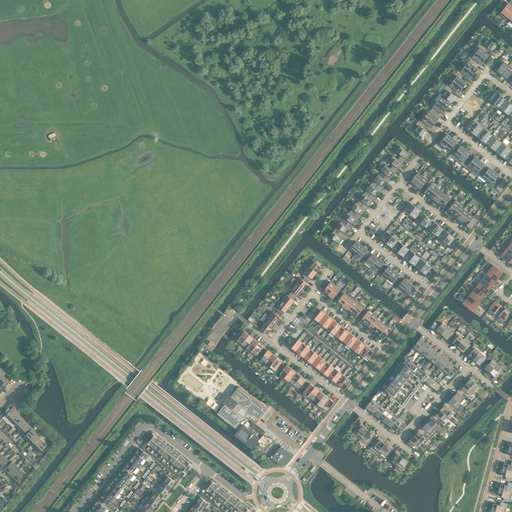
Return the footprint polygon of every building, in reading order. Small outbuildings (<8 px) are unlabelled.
[(506,16),(511,8),(511,6),(505,1),(501,7),(503,9),(499,14),(504,18),(505,16),(506,16)] [(479,44),(486,49),(487,47),(492,50),(496,45),(485,36),(479,44)] [(473,51),(485,60),(489,55),(484,51),(486,49),(479,44),(473,51)] [(473,51),(468,58),(479,67),(485,60),(473,51)] [(462,65),(474,74),(479,67),(468,58),(467,58),(470,60),(465,66),(462,65)] [(497,71),(501,75),(509,66),(504,62),(506,60),(503,58),(498,64),(500,66),(497,71)] [(456,72),(463,77),(465,75),(470,79),(474,74),(462,65),(456,72)] [(509,80),(511,75),(511,68),(509,66),(501,75),(509,80)] [(462,79),(463,77),(456,72),(451,79),(462,88),(466,83),(462,79)] [(445,86),(452,91),(454,89),(459,93),(462,88),(451,79),(445,86)] [(445,86),(440,93),(451,102),(455,97),(450,93),(452,91),(445,86)] [(488,101),(493,105),(500,96),(495,92),(489,99),(489,100),(488,101)] [(442,95),(437,102),(446,109),(451,102),(440,93),(442,95)] [(494,104),(499,107),(497,109),(505,99),(500,96),(493,105),(494,104)] [(497,109),(502,113),(510,103),(505,99),(497,109)] [(440,116),(446,109),(437,102),(431,109),(440,116)] [(507,116),(511,109),(511,104),(510,103),(502,113),(504,111),(508,115),(507,116)] [(431,109),(425,116),(435,123),(440,116),(431,109)] [(431,128),(435,123),(425,116),(422,121),(419,119),(417,121),(424,127),(426,124),(431,128)] [(467,128),(466,128),(471,132),(479,123),(474,119),(473,120),(467,128)] [(427,132),(423,129),(424,127),(417,121),(412,128),(423,137),(427,132)] [(479,123),(471,132),(476,136),(484,126),(479,123)] [(484,126),(476,136),(481,140),(488,130),(484,126)] [(488,130),(481,140),(485,143),(493,134),(492,135),(487,132),(489,130),(488,130)] [(435,144),(442,149),(451,138),(447,134),(443,139),(440,137),(435,144)] [(493,134),(485,143),(490,147),(498,137),(493,134)] [(498,137),(490,147),(495,151),(502,141),(501,143),(497,139),(498,138),(498,137)] [(449,155),(458,143),(451,138),(442,149),(443,150),(444,147),(451,152),(449,155)] [(502,141),(495,151),(500,154),(507,145),(502,141)] [(457,161),(466,149),(458,143),(449,155),(457,161)] [(507,145),(500,154),(504,158),(511,149),(507,145)] [(393,156),(402,164),(403,164),(402,163),(405,159),(406,159),(410,154),(400,146),(396,151),(400,155),(397,159),(393,156)] [(470,153),(466,149),(457,161),(464,166),(469,159),(467,158),(470,153)] [(385,165),(395,173),(398,168),(399,169),(402,164),(393,156),(389,161),(393,164),(390,169),(385,165)] [(464,166),(471,172),(480,160),(475,156),(471,161),(469,159),(464,166)] [(480,175),(487,166),(480,160),(471,172),(473,170),(480,175)] [(378,175),(388,183),(388,182),(387,182),(391,178),(395,173),(385,165),(381,170),(386,174),(382,178),(378,175)] [(494,171),(487,166),(480,175),(486,180),(485,183),(494,171)] [(495,180),(499,175),(494,171),(485,183),(492,188),(497,182),(495,180)] [(410,181),(415,185),(422,176),(417,172),(410,181)] [(370,184),(380,192),(380,191),(383,187),(384,187),(388,183),(378,175),(374,180),(378,183),(375,187),(370,184)] [(415,185),(420,189),(427,180),(422,176),(415,185)] [(499,183),(497,182),(492,188),(499,194),(508,183),(503,179),(499,183)] [(437,185),(433,181),(424,192),(429,196),(437,185)] [(363,193),(363,194),(373,201),(372,201),(376,196),(376,197),(380,192),(370,184),(366,189),(371,193),(367,197),(363,193)] [(437,185),(429,196),(434,200),(441,191),(436,187),(438,185),(437,185)] [(441,191),(434,200),(438,203),(445,194),(441,191)] [(355,203),(365,211),(365,210),(368,206),(369,206),(373,201),(363,194),(359,198),(363,202),(360,206),(355,203)] [(438,203),(443,207),(450,198),(445,194),(438,203)] [(447,210),(452,214),(461,203),(456,200),(447,210)] [(409,214),(415,207),(409,202),(403,210),(409,214)] [(348,212),(358,220),(357,220),(361,215),(361,216),(365,211),(355,203),(351,208),(356,211),(352,216),(348,212)] [(452,214),(457,218),(464,209),(459,205),(461,204),(461,203),(452,214)] [(413,220),(413,221),(421,211),(415,207),(409,214),(415,219),(413,220)] [(457,218),(461,222),(469,213),(464,209),(457,218)] [(419,225),(426,216),(421,211),(413,221),(419,225)] [(341,222),(340,222),(350,230),(350,229),(353,225),(354,225),(358,220),(348,212),(344,217),(348,221),(345,225),(341,222)] [(461,222),(466,225),(473,216),(469,213),(461,222)] [(466,225),(471,229),(480,217),(476,213),(473,216),(466,225)] [(419,225),(425,229),(432,220),(426,216),(419,225)] [(430,234),(438,225),(432,220),(425,229),(430,234)] [(333,231),(343,239),(342,238),(346,234),(350,230),(340,222),(336,227),(341,230),(337,234),(333,231)] [(436,238),(443,229),(438,225),(430,234),(432,232),(437,236),(436,238)] [(442,243),(449,234),(443,229),(436,238),(442,243)] [(333,240),(330,244),(335,249),(335,248),(338,244),(339,244),(343,239),(333,231),(329,236),(333,240)] [(380,239),(386,243),(392,236),(386,231),(380,239)] [(442,243),(447,247),(455,238),(449,234),(442,243)] [(392,236),(386,243),(392,248),(398,241),(392,236)] [(460,243),(460,242),(455,238),(447,247),(449,245),(455,250),(460,243)] [(350,249),(356,253),(361,246),(357,243),(357,242),(356,241),(350,249)] [(398,241),(392,248),(397,252),(403,245),(398,241)] [(403,245),(397,252),(403,257),(410,248),(410,247),(409,249),(403,245)] [(368,250),(366,249),(361,246),(356,253),(362,258),(362,257),(364,259),(369,253),(367,251),(368,250)] [(410,248),(403,257),(409,261),(416,252),(410,248)] [(416,252),(409,261),(414,266),(422,256),(416,252)] [(371,254),(369,253),(364,259),(366,260),(366,261),(372,266),(377,258),(373,255),(372,253),(371,254)] [(511,258),(506,253),(502,257),(510,264),(511,261),(511,258)] [(422,256),(414,266),(420,270),(427,261),(422,256)] [(382,262),(377,258),(372,266),(378,270),(384,263),(382,261),(382,262)] [(322,264),(316,259),(314,262),(312,260),(307,265),(316,273),(320,268),(320,269),(321,267),(320,266),(322,264)] [(427,261),(420,270),(426,275),(433,265),(431,267),(426,263),(427,261)] [(316,273),(307,265),(307,266),(309,267),(304,273),(312,278),(312,279),(313,277),(316,273)] [(380,271),(382,273),(382,274),(388,278),(393,271),(389,268),(389,267),(388,266),(387,267),(385,265),(380,271)] [(433,265),(426,275),(431,279),(439,270),(433,265)] [(490,270),(499,277),(500,277),(503,273),(493,265),(490,270)] [(488,275),(496,282),(499,278),(501,280),(502,278),(500,277),(499,277),(490,270),(491,271),(488,275)] [(392,285),(394,283),(396,285),(399,280),(397,278),(400,275),(398,274),(393,271),(388,278),(386,280),(387,281),(392,285)] [(483,278),(493,286),(493,285),(496,282),(488,275),(485,279),(483,278)] [(303,290),(306,285),(307,285),(308,284),(300,278),(296,284),(303,290)] [(494,288),(495,287),(493,285),(493,286),(483,278),(480,282),(489,290),(492,287),(494,288)] [(401,282),(399,280),(396,285),(404,291),(409,284),(405,280),(404,279),(401,282)] [(323,291),(328,295),(335,286),(330,282),(323,291)] [(486,294),(486,293),(489,290),(480,282),(476,287),(486,294)] [(299,294),(303,290),(296,284),(295,284),(293,283),(288,289),(291,291),(290,293),(296,298),(298,295),(299,296),(300,294),(299,294)] [(414,287),(409,284),(404,291),(409,295),(415,288),(414,287)] [(340,290),(335,286),(328,295),(333,299),(340,290)] [(487,297),(488,295),(486,293),(486,294),(476,287),(478,288),(474,292),(482,299),(485,295),(487,297)] [(417,289),(415,288),(409,295),(415,300),(421,293),(416,289),(417,289)] [(479,303),(480,302),(482,299),(474,292),(471,296),(470,295),(479,303)] [(290,306),(293,302),(295,301),(294,300),(296,298),(290,293),(288,295),(287,295),(282,301),(290,306)] [(349,297),(344,293),(337,302),(342,306),(349,297)] [(480,305),(482,303),(480,302),(479,303),(470,295),(466,299),(476,307),(478,304),(480,305)] [(353,300),(349,297),(342,306),(346,309),(355,299),(355,298),(353,300)] [(346,309),(351,313),(360,302),(355,299),(346,309)] [(472,311),(476,307),(466,299),(463,304),(472,311)] [(285,313),(286,311),(290,306),(282,301),(278,306),(278,307),(276,309),(283,314),(284,312),(285,313)] [(495,301),(487,311),(495,317),(500,311),(497,309),(501,305),(495,301)] [(360,302),(351,313),(356,317),(360,312),(362,314),(365,310),(358,304),(360,302)] [(510,312),(505,308),(496,319),(504,325),(509,318),(507,316),(510,312)] [(314,319),(318,322),(325,314),(321,310),(314,319)] [(374,313),(372,315),(365,310),(362,314),(364,315),(360,320),(365,324),(374,313)] [(267,316),(276,323),(280,319),(281,318),(273,312),(269,317),(267,316)] [(378,317),(374,314),(374,313),(365,324),(370,328),(378,317)] [(322,325),(329,317),(325,314),(318,322),(322,325)] [(267,316),(262,322),(272,329),(273,328),(276,323),(267,316)] [(322,325),(326,328),(333,320),(329,317),(322,325)] [(378,317),(370,328),(374,332),(382,323),(377,319),(379,317),(378,317)] [(330,332),(337,323),(333,320),(326,328),(330,332)] [(262,322),(264,323),(260,329),(267,335),(271,330),(271,331),(272,329),(262,322)] [(437,330),(441,334),(447,326),(442,322),(441,324),(439,322),(433,329),(436,331),(437,330)] [(330,332),(334,335),(341,326),(337,323),(330,332)] [(386,326),(382,323),(374,332),(379,335),(386,326)] [(334,335),(338,338),(345,329),(341,326),(334,335)] [(391,330),(386,326),(379,335),(384,339),(391,330)] [(445,339),(448,341),(454,332),(447,326),(441,334),(446,337),(445,339)] [(338,338),(342,341),(349,333),(345,329),(338,338)] [(242,344),(249,335),(244,331),(243,332),(240,337),(237,340),(242,344)] [(353,336),(349,333),(342,341),(346,344),(353,336)] [(254,339),(249,335),(242,344),(246,348),(245,350),(254,339)] [(457,346),(463,339),(458,335),(456,339),(453,337),(449,342),(452,344),(453,343),(457,346)] [(346,344),(350,347),(357,339),(353,336),(346,344)] [(251,354),(250,354),(250,353),(258,342),(254,339),(245,350),(249,353),(248,354),(250,355),(251,354)] [(291,348),(296,351),(302,343),(298,339),(291,348)] [(354,351),(361,342),(357,339),(350,347),(354,351)] [(412,348),(417,352),(424,342),(420,339),(412,348)] [(461,351),(464,353),(471,345),(463,339),(457,346),(462,350),(461,351)] [(261,350),(263,352),(265,349),(263,347),(263,346),(258,342),(250,353),(250,354),(251,352),(256,355),(261,350)] [(354,351),(358,354),(365,345),(361,342),(354,351)] [(428,345),(424,342),(417,352),(421,355),(428,345)] [(302,343),(296,351),(300,354),(306,346),(302,343)] [(469,355),(474,359),(481,350),(474,344),(465,355),(468,357),(469,355)] [(358,354),(362,357),(369,348),(365,345),(358,354)] [(421,355),(422,353),(426,356),(433,349),(428,345),(421,355)] [(306,346),(300,354),(304,357),(310,349),(306,346)] [(367,361),(374,352),(369,348),(362,357),(367,361)] [(259,361),(264,365),(273,354),(268,350),(267,351),(265,349),(263,352),(265,353),(259,361)] [(310,349),(304,357),(308,360),(314,352),(310,349)] [(433,349),(426,356),(431,360),(437,352),(433,349)] [(480,352),(481,350),(474,359),(478,363),(477,364),(480,366),(487,358),(480,352)] [(314,352),(308,360),(312,364),(318,355),(314,352)] [(437,352),(431,360),(435,363),(441,355),(437,352)] [(264,365),(269,368),(277,357),(273,354),(264,365)] [(322,358),(318,355),(312,364),(316,367),(322,358)] [(441,355),(435,363),(439,366),(445,359),(441,355)] [(280,364),(282,361),(277,357),(269,368),(273,372),(275,370),(277,372),(282,365),(280,364)] [(326,362),(322,358),(316,367),(320,370),(326,362)] [(445,359),(439,366),(443,370),(449,362),(445,359)] [(484,369),(485,368),(490,372),(497,363),(492,359),(488,364),(485,363),(482,367),(484,369)] [(405,365),(413,371),(416,367),(408,361),(405,365)] [(330,365),(326,362),(320,370),(324,373),(330,365)] [(449,362),(443,370),(448,373),(454,366),(449,362)] [(497,363),(490,372),(495,376),(494,377),(496,379),(503,370),(496,365),(497,363)] [(283,380),(291,369),(286,365),(278,376),(282,379),(283,380)] [(334,368),(330,365),(324,373),(328,376),(334,368)] [(402,369),(409,375),(413,371),(405,365),(402,369)] [(448,373),(452,376),(452,377),(454,378),(458,374),(456,372),(458,369),(454,366),(448,373)] [(334,368),(328,376),(332,379),(338,371),(334,368)] [(291,369),(283,380),(282,379),(281,380),(282,381),(283,380),(287,383),(296,372),(291,369)] [(398,374),(406,380),(409,375),(402,369),(398,374)] [(338,371),(332,379),(336,383),(342,374),(338,371)] [(289,381),(294,385),(301,376),(296,372),(287,383),(288,383),(289,381)] [(0,378),(0,381),(2,384),(0,385),(3,387),(7,383),(5,381),(9,377),(6,373),(0,378)] [(346,377),(342,374),(336,383),(340,386),(346,377)] [(395,378),(402,384),(406,380),(398,374),(395,378)] [(301,386),(303,388),(306,384),(304,382),(306,380),(301,376),(294,385),(298,389),(301,386)] [(475,392),(479,387),(474,382),(476,380),(472,376),(469,378),(470,379),(466,383),(475,392)] [(346,377),(340,386),(344,389),(351,381),(346,377)] [(392,382),(399,388),(402,384),(395,378),(392,382)] [(387,385),(396,392),(399,388),(392,382),(388,386),(387,385)] [(305,390),(301,394),(305,397),(306,398),(308,396),(315,387),(310,383),(308,386),(306,384),(303,388),(305,390)] [(466,383),(462,388),(461,387),(459,389),(468,398),(475,392),(466,383)] [(383,389),(392,397),(396,392),(387,385),(383,389)] [(225,404),(217,414),(238,430),(235,435),(252,448),(254,446),(265,433),(266,431),(256,423),(267,409),(238,386),(230,396),(229,395),(223,403),(225,404)] [(315,387),(308,396),(312,400),(320,391),(315,387)] [(459,389),(456,391),(457,392),(453,396),(460,403),(466,397),(468,398),(459,389)] [(312,400),(311,402),(315,405),(316,406),(324,395),(320,391),(312,400)] [(324,395),(316,406),(315,405),(314,406),(315,407),(316,406),(320,409),(329,398),(324,395)] [(453,396),(449,401),(448,400),(446,402),(453,410),(460,403),(453,396)] [(329,398),(320,409),(325,413),(334,402),(329,398)] [(366,407),(370,410),(376,403),(372,399),(366,407)] [(446,402),(443,404),(444,405),(440,410),(449,418),(453,414),(451,412),(453,410),(446,402)] [(370,410),(374,413),(380,406),(376,403),(370,410)] [(386,407),(384,409),(380,406),(374,413),(379,417),(386,407)] [(18,411),(15,409),(13,407),(5,415),(10,421),(17,414),(16,413),(18,411)] [(390,411),(386,407),(379,417),(383,420),(390,411)] [(440,410),(436,414),(435,413),(433,415),(437,420),(439,418),(443,421),(447,416),(448,418),(449,418),(440,410)] [(391,411),(390,411),(383,420),(387,424),(393,416),(389,413),(391,411)] [(22,418),(17,414),(10,421),(15,425),(22,418)] [(437,420),(433,415),(430,417),(431,419),(427,423),(434,429),(440,423),(437,420)] [(397,419),(393,416),(387,424),(391,427),(399,417),(397,419)] [(399,417),(391,427),(396,430),(403,421),(399,417)] [(26,422),(22,418),(15,425),(19,429),(26,422)] [(23,433),(25,431),(30,426),(26,422),(19,429),(23,433)] [(367,430),(362,426),(363,425),(361,423),(352,433),(360,439),(367,430)] [(432,435),(430,433),(434,429),(427,423),(423,427),(422,426),(420,428),(429,438),(432,435)] [(30,426),(25,431),(27,433),(24,436),(27,440),(34,433),(33,432),(35,431),(30,426)] [(414,436),(421,443),(425,438),(422,435),(424,433),(429,438),(420,428),(417,431),(418,432),(414,436)] [(367,430),(360,439),(367,445),(375,434),(373,432),(372,433),(367,430)] [(38,437),(34,433),(27,440),(31,444),(38,437)] [(156,437),(152,433),(145,441),(150,445),(156,437)] [(411,446),(413,444),(417,447),(421,443),(414,436),(410,440),(409,439),(407,442),(411,446)] [(42,441),(38,437),(31,444),(35,448),(42,441)] [(160,440),(156,437),(150,445),(154,448),(160,440)] [(370,447),(377,453),(385,444),(380,440),(381,439),(378,437),(370,447)] [(164,443),(160,440),(154,448),(157,451),(164,443)] [(42,441),(35,448),(40,452),(47,445),(42,441)] [(168,446),(164,443),(157,451),(161,454),(168,446)] [(385,444),(377,453),(378,453),(379,451),(386,457),(393,448),(390,446),(389,447),(385,444)] [(172,449),(168,446),(161,454),(165,457),(172,449)] [(281,465),(291,453),(281,446),(272,458),(277,462),(281,465)] [(139,448),(136,452),(146,460),(149,455),(139,448)] [(176,452),(172,449),(165,457),(169,460),(176,452)] [(391,461),(396,465),(395,467),(402,458),(398,454),(398,453),(396,451),(392,456),(394,458),(391,461)] [(136,452),(132,457),(140,463),(143,459),(145,460),(146,460),(136,452)] [(180,455),(176,452),(169,460),(173,463),(180,455)] [(184,458),(180,455),(173,463),(177,466),(184,458)] [(132,457),(129,461),(136,468),(140,463),(132,457)] [(187,461),(184,458),(177,466),(181,470),(187,461)] [(402,458),(395,467),(402,473),(411,462),(408,460),(407,461),(402,458)] [(129,461),(125,466),(133,472),(136,468),(129,461)] [(191,465),(187,461),(181,470),(185,473),(191,465)] [(511,461),(511,465),(504,463),(502,469),(511,471),(511,461)] [(7,466),(5,463),(0,468),(5,473),(7,471),(8,473),(15,466),(11,462),(7,466)] [(8,473),(12,477),(19,470),(15,466),(8,473)] [(130,480),(134,475),(124,467),(120,472),(130,480)] [(511,471),(502,469),(500,469),(499,473),(501,473),(501,474),(507,476),(506,479),(511,480),(511,471)] [(23,474),(19,470),(12,477),(16,481),(23,474)] [(120,472),(117,477),(126,484),(130,480),(120,472)] [(163,479),(171,486),(175,482),(167,476),(166,475),(163,479)] [(117,477),(113,481),(123,489),(126,484),(117,477)] [(160,483),(168,490),(171,486),(163,479),(160,483)] [(215,483),(211,480),(204,488),(208,491),(215,483)] [(113,481),(109,486),(119,493),(123,489),(113,481)] [(507,486),(500,484),(499,489),(511,493),(511,492),(511,483),(508,482),(507,486)] [(156,488),(164,495),(168,490),(160,483),(156,488)] [(219,486),(215,483),(208,491),(212,494),(219,486)] [(106,490),(116,498),(119,493),(109,486),(106,490)] [(212,494),(216,497),(222,489),(219,486),(212,494)] [(152,492),(161,499),(164,495),(156,488),(155,488),(157,489),(154,493),(152,492)] [(226,492),(222,489),(216,497),(220,500),(226,492)] [(510,498),(511,493),(499,489),(497,495),(504,497),(503,500),(510,502),(511,498),(510,498)] [(116,498),(106,490),(102,495),(110,501),(114,496),(116,498)] [(149,496),(158,503),(161,499),(152,492),(149,496)] [(230,495),(226,492),(220,500),(224,503),(230,495)] [(99,499),(107,505),(110,501),(102,495),(99,499)] [(234,498),(230,495),(224,503),(228,507),(234,498)] [(147,502),(154,507),(158,503),(149,496),(150,498),(147,502)] [(197,501),(205,508),(209,504),(207,503),(200,497),(197,501)] [(228,507),(231,509),(238,501),(234,498),(228,507)] [(102,511),(104,511),(107,508),(98,501),(94,505),(102,511)] [(205,509),(205,508),(197,501),(193,506),(201,511),(204,507),(205,509)] [(235,511),(242,504),(238,501),(231,509),(234,511),(235,511)] [(144,506),(151,511),(154,507),(147,502),(144,506)] [(500,505),(493,503),(491,509),(501,511),(504,511),(506,507),(507,504),(501,502),(500,505)]
